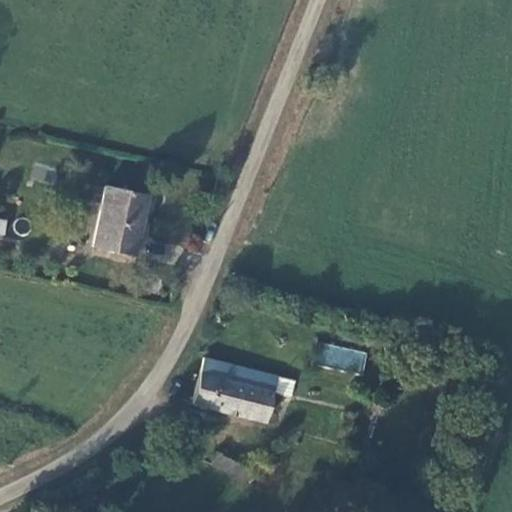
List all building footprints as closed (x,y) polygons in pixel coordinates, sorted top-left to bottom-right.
[(32,180),(55,183),(56,167),(34,164),(32,180)] [(90,245),(133,253),(147,197),(106,187),(90,245)] [(364,372),(366,350),(319,345),(316,367),(364,372)] [(295,381),(202,359),(189,404),(263,423),(271,392),(290,397),(295,381)] [(246,469),(214,455),(210,466),(241,480),(246,469)] [(331,511),(373,511),(375,510),(338,496),(331,511)]
